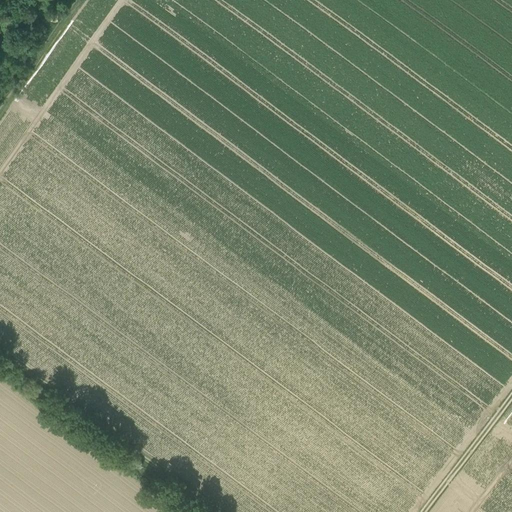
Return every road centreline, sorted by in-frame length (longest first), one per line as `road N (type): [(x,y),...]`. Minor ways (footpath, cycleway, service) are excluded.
road 1 (track): [(229,511),(0,338),(0,110),(78,0)]
road 2 (track): [(511,386),(416,511)]
